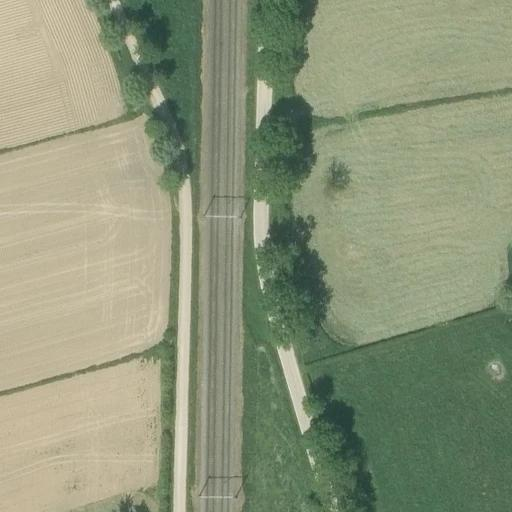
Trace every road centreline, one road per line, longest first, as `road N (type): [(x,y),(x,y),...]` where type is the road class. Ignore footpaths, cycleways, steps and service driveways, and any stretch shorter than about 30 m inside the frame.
road 1 (track): [(110,0),(183,193),(178,511)]
road 2 (unclassified): [(332,511),(267,257),(259,159),(262,0)]
